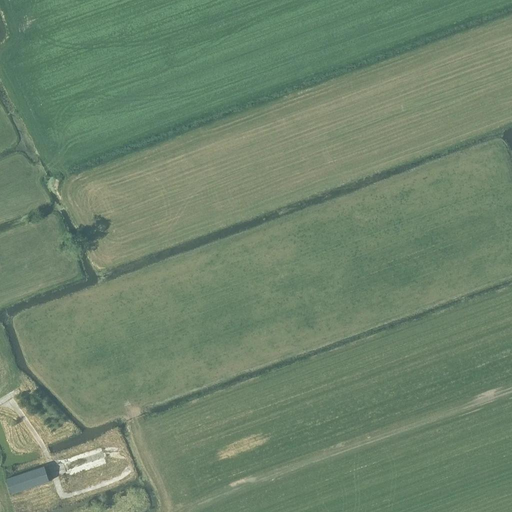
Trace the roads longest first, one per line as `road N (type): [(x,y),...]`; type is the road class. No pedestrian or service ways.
road 1 (track): [(511,388),(190,511)]
road 2 (track): [(0,54),(68,181)]
